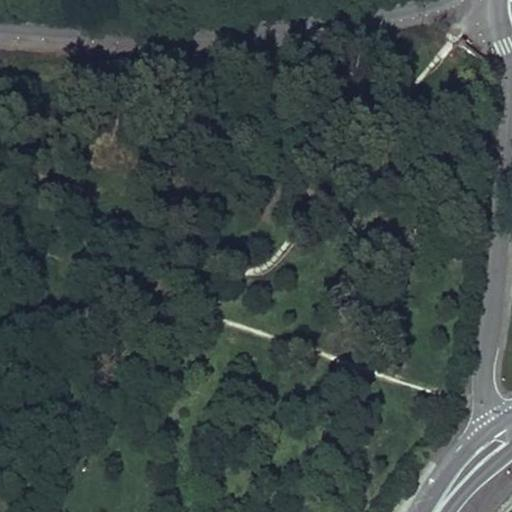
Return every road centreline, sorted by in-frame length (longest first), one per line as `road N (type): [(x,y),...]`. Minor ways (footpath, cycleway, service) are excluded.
road 1 (residential): [(440,0),(361,17),(185,29),(0,25)]
road 2 (residential): [(492,0),(509,82),(482,378),(494,425)]
